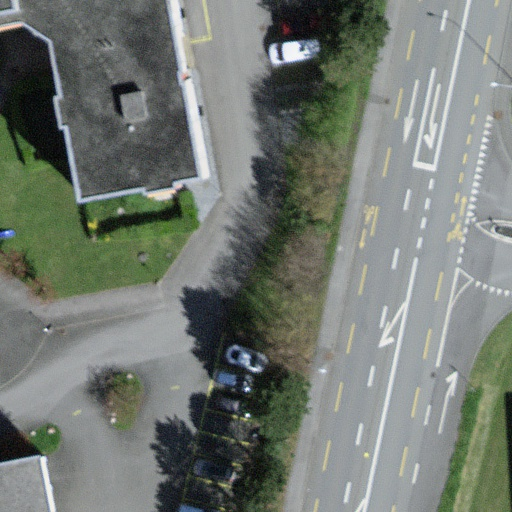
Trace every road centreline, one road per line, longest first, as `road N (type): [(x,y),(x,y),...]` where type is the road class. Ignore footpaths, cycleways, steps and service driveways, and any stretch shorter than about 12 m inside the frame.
road 1 (primary): [(409,233),(353,511)]
road 2 (primary): [(456,0),(422,169)]
